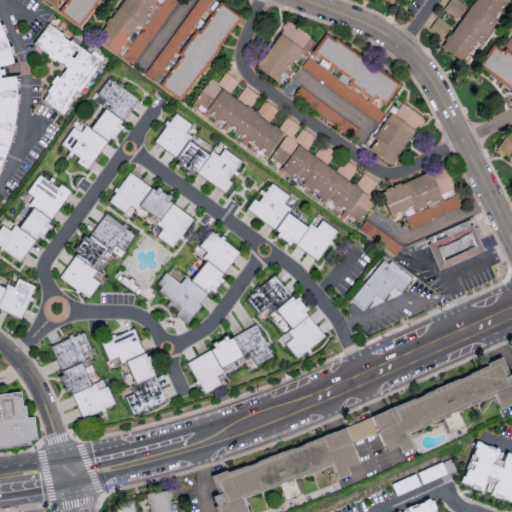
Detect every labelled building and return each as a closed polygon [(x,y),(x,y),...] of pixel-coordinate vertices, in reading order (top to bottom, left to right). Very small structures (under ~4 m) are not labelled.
[(70,0),(61,15),(81,26),(96,0),(70,0)] [(154,0),(121,0),(96,40),(119,55),(154,0)] [(130,63),(177,0),(162,0),(140,30),(137,27),(131,35),(132,35),(124,45),(128,48),(121,57),(130,63)] [(194,0),(146,75),(182,98),(237,14),(216,0),(194,0)] [(473,0),(440,46),(461,60),(474,41),(480,44),(498,18),(492,14),(501,0),(473,0)] [(456,18),(465,5),(458,0),(449,0),(443,9),(456,18)] [(256,69),(281,83),(310,34),(285,20),(256,69)] [(49,26),(97,61),(63,109),(42,94),(60,68),(33,48),(49,26)] [(0,31),(3,39),(8,53),(10,62),(0,64),(0,76),(12,74),(13,90),(12,115),(9,130),(6,143),(0,159),(0,31)] [(379,119),(385,110),(327,74),(331,69),(385,103),(398,81),(324,34),(314,51),(323,56),(318,64),(307,57),(299,69),(379,119)] [(511,88),(511,56),(503,50),(502,50),(493,45),(479,67),(511,88)] [(193,102),(269,152),(283,132),(268,122),(277,108),(264,100),(256,112),(229,94),(238,80),(225,71),(217,82),(209,77),(193,102)] [(138,97),(108,77),(94,99),(123,119),(138,97)] [(356,127),(300,85),(293,94),(349,136),(356,127)] [(252,106),(258,93),(243,86),(237,99),(252,106)] [(368,149),(392,164),(422,116),(401,102),(393,114),(388,111),(372,137),(374,138),(368,149)] [(86,169),(108,137),(111,139),(124,121),(103,107),(90,127),(77,118),(60,143),(79,156),(75,161),(86,169)] [(154,142),(178,157),(175,161),(223,192),(235,172),(233,171),(241,159),(223,148),(219,155),(211,149),(209,152),(183,135),(191,122),(174,111),(154,142)] [(357,224),(374,197),(369,193),(377,181),(363,172),(356,182),(306,151),(316,136),(300,127),(301,125),(286,116),(278,128),(286,133),(271,157),(282,163),(278,170),(342,210),(340,214),(357,224)] [(511,126),(495,148),(511,160),(511,126)] [(454,189),(444,165),(379,191),(389,215),(454,189)] [(108,202),(124,212),(130,202),(163,224),(155,236),(172,247),(192,217),(167,201),(170,196),(155,187),(154,188),(128,171),(108,202)] [(69,192),(50,179),(49,181),(38,173),(25,191),(33,196),(28,202),(50,218),(69,192)] [(317,259),(337,230),(321,219),(315,229),(280,206),(288,194),(270,182),(265,191),(261,189),(247,210),(278,230),(275,235),(288,244),(290,241),(317,259)] [(460,208),(456,195),(443,200),(442,196),(391,215),(393,220),(405,215),(409,226),(460,208)] [(0,247),(19,261),(37,236),(40,239),(52,222),(30,206),(12,232),(1,224),(0,225),(0,247)] [(57,278),(89,297),(99,281),(88,275),(106,247),(120,256),(134,233),(103,213),(88,236),(85,234),(57,278)] [(394,255),(401,245),(365,219),(358,229),(394,255)] [(473,221),(475,228),(478,227),(489,253),(467,262),(443,273),(428,239),(467,222),(471,221),(473,220),(473,221)] [(239,251),(211,230),(200,245),(209,252),(189,278),(210,294),(224,275),(222,273),(239,251)] [(411,279),(384,256),(349,298),(363,309),(376,294),(382,299),(394,286),(401,291),(411,279)] [(179,282),(164,271),(153,285),(170,298),(164,306),(186,322),(207,294),(184,276),(179,282)] [(324,336),(305,311),(307,310),(296,296),(293,299),(273,275),(245,297),(258,313),(269,305),(289,329),(278,337),(295,359),(324,336)] [(0,309),(20,318),(34,285),(16,277),(13,286),(5,283),(3,287),(0,285),(0,309)] [(243,357),(250,355),(254,364),(271,358),(258,324),(234,333),(243,357)] [(165,402),(147,355),(144,356),(134,328),(100,341),(107,359),(121,354),(133,385),(122,389),(131,414),(165,402)] [(90,349),(83,331),(49,345),(59,369),(84,359),(81,353),(90,349)] [(187,360),(201,392),(226,380),(220,366),(239,358),(228,335),(210,343),(212,349),(187,360)] [(494,395),(499,409),(511,403),(511,372),(507,374),(502,363),(343,423),(350,442),(377,432),(385,451),(397,447),(400,453),(413,448),(406,429),(494,395)] [(26,408),(29,408),(30,421),(37,420),(40,439),(32,439),(34,448),(0,452),(0,397),(24,394),(26,408)] [(212,472),(219,493),(211,496),(215,511),(246,511),(241,494),(331,466),(335,479),(348,475),(346,467),(356,464),(346,431),(212,472)] [(460,483),(481,490),(486,476),(494,479),(489,494),(511,501),(511,455),(503,453),(503,452),(474,442),(460,483)] [(146,493),(149,511),(170,511),(168,490),(146,493)] [(433,511),(429,500),(395,511),(433,511)]
